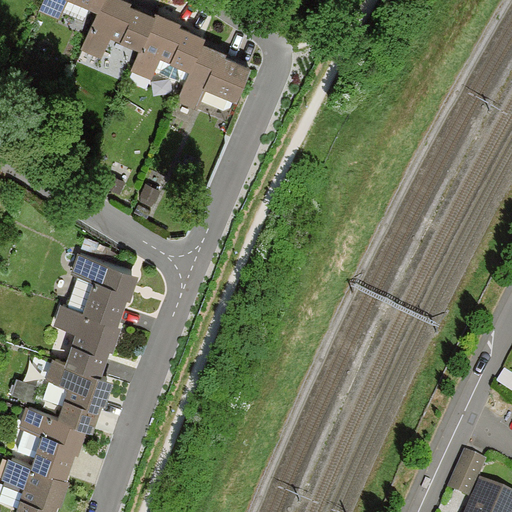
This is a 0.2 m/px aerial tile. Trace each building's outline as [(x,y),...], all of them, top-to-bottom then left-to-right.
[(44,0),(41,6),(61,14),(63,9),(85,18),(91,2),(100,5),(102,0),(44,0)] [(154,17),(113,0),(102,0),(100,5),(83,46),(103,54),(112,32),(142,45),(154,17)] [(204,38),(154,17),(142,45),(133,67),(152,75),(156,66),(162,68),(160,72),(178,80),(179,76),(186,79),(200,47),(204,38)] [(250,69),(200,47),(186,79),(179,96),(198,105),(201,99),(223,109),(230,106),(235,95),(238,96),(250,69)] [(133,271),(81,253),(74,272),(79,274),(68,305),(115,321),(133,271)] [(97,373),(115,321),(68,305),(64,304),(57,324),(79,332),(69,363),(97,373)] [(107,376),(97,373),(69,363),(55,359),(49,379),(71,386),(61,418),(81,424),(90,427),(107,376)] [(33,387),(18,382),(14,392),(29,397),(33,387)] [(63,476),(81,424),(61,418),(28,406),(21,427),(24,428),(17,449),(38,457),(35,466),(63,476)] [(485,459),(466,451),(450,488),(469,496),(485,459)] [(50,511),(63,476),(35,466),(11,458),(5,477),(28,485),(18,511),(50,511)] [(511,511),(511,493),(481,480),(467,511),(511,511)]
